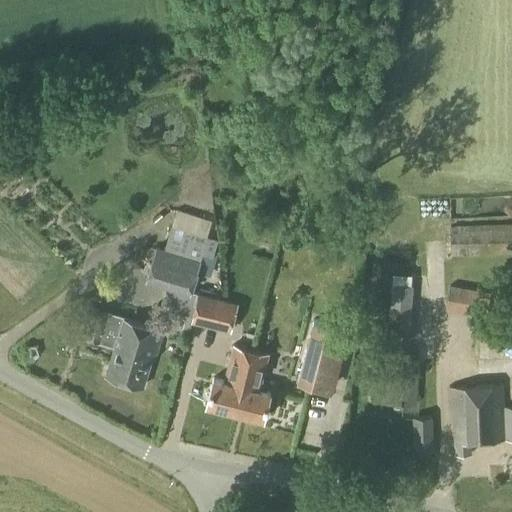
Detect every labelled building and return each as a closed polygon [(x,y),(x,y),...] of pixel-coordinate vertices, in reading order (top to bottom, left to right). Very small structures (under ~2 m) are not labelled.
[(450,254),(511,252),(511,225),(449,227),(450,254)] [(205,238),(171,227),(164,248),(156,246),(145,280),(166,287),(166,285),(189,292),(201,254),(211,257),(216,242),(206,238),(205,238)] [(409,335),(413,286),(391,284),(387,333),(409,335)] [(451,310),(488,314),(490,297),(452,293),(451,310)] [(230,333),(237,304),(197,294),(190,323),(230,333)] [(114,347),(123,319),(92,310),(84,337),(114,347)] [(190,318),(172,312),(172,313),(170,318),(184,323),(180,335),(185,337),(188,328),(190,318)] [(123,319),(114,347),(105,376),(143,387),(151,359),(154,360),(163,332),(123,319)] [(328,388),(343,328),(312,320),(297,380),(328,388)] [(485,364),(511,363),(511,343),(485,343),(485,364)] [(259,389),(268,353),(232,344),(223,379),(212,377),(208,390),(206,392),(204,399),(205,402),(205,405),(213,407),(213,406),(264,419),(270,391),(259,389)] [(416,405),(419,353),(383,351),(380,403),(416,405)] [(511,405),(504,406),(503,384),(448,387),(449,412),(451,412),(453,455),(470,455),(470,442),(511,440),(511,405)] [(413,451),(433,450),(432,417),(411,417),(413,451)]
